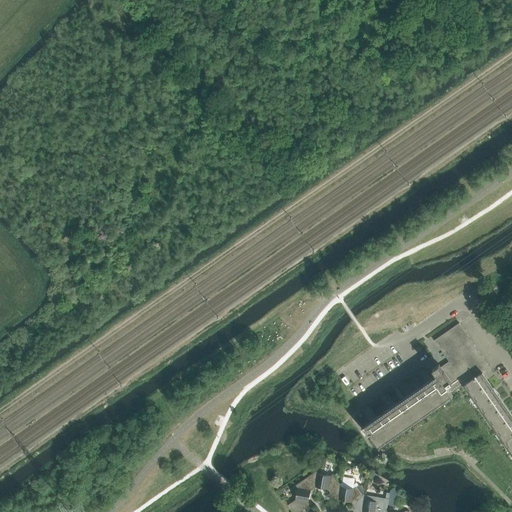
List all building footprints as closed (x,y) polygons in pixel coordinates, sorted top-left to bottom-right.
[(370,407),(363,411),(370,421),(371,420),(373,423),(366,428),(369,431),(380,447),(380,446),(379,444),(450,394),(452,397),(453,396),(451,394),(459,389),(463,385),(464,386),(466,384),(469,389),(468,390),(473,397),(474,396),(477,400),(476,401),(481,408),(482,407),(485,411),(484,412),(489,419),(490,418),(493,423),(492,424),(497,431),(498,430),(501,434),(499,435),(505,442),(506,441),(509,446),(507,446),(511,452),(511,420),(480,374),(482,372),(489,367),(459,323),(434,340),(449,361),(450,363),(442,369),(441,367),(439,364),(433,369),(437,375),(439,377),(433,381),(431,379),(424,369),(417,374),(424,383),(425,383),(426,383),(427,385),(415,394),(413,392),(406,381),(399,386),(406,396),(407,395),(408,395),(409,398),(397,407),(395,404),(388,394),(381,399),(388,409),(389,408),(391,410),(379,419),(377,417),(370,407)] [(329,491),(339,484),(332,474),(329,476),(318,474),(316,471),(305,478),(313,489),(315,487),(327,489),(329,491)] [(310,490),(313,489),(305,478),(295,485),(297,488),(295,500),(287,505),(292,511),(299,511),(310,505),(308,502),(310,490)] [(343,482),(339,484),(329,491),(336,502),(339,500),(350,502),(352,504),(363,497),(362,496),(364,495),(365,490),(362,485),(359,485),(357,482),(354,484),(343,482)] [(390,489),(389,497),(396,498),(398,491),(390,489)] [(383,511),(386,510),(379,500),(376,502),(365,500),(363,497),(352,504),(357,511),(383,511)]
